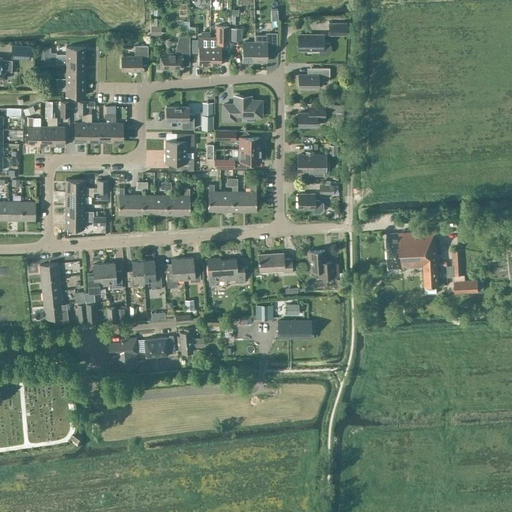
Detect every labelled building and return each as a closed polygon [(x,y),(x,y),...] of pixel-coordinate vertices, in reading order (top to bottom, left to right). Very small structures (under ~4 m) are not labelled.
[(219,13),(219,0),(209,0),(209,13),(219,13)] [(151,35),(161,35),(161,25),(157,25),(157,18),(151,18),(151,35)] [(328,23),(328,34),(346,34),(346,23),(328,23)] [(216,36),(209,36),(209,65),(220,65),(221,44),(228,44),(229,26),(216,26),(216,36)] [(231,28),(231,40),(241,40),(242,28),(231,28)] [(254,42),(254,61),(266,61),(266,54),(277,49),(277,32),(266,32),(266,35),(255,34),(255,42),(254,42)] [(330,51),(330,46),(327,43),(322,43),(322,35),(298,34),(298,49),(319,50),(319,53),(327,53),(330,51)] [(179,35),(175,53),(167,53),(167,52),(160,51),(160,68),(181,68),(181,65),(189,65),(189,35),(179,35)] [(198,65),(209,65),(209,36),(198,36),(198,40),(192,40),(192,52),(198,52),(198,65)] [(254,61),(254,42),(242,42),(242,61),(254,61)] [(11,58),(31,59),(31,45),(12,44),(11,58)] [(121,56),(121,69),(141,70),(141,63),(147,63),(147,45),(134,45),(134,56),(121,56)] [(56,59),(85,59),(85,47),(66,47),(66,54),(56,54),(56,59)] [(1,57),(0,57),(0,77),(6,78),(6,70),(10,70),(11,61),(1,60),(1,57)] [(85,59),(56,59),(56,63),(65,64),(65,71),(85,71),(85,59)] [(307,67),(307,74),(298,74),(298,88),(318,88),(318,81),(329,81),(329,67),(307,67)] [(85,71),(65,71),(65,78),(56,78),(56,83),(85,83),(85,71)] [(85,83),(56,83),(56,87),(65,88),(65,95),(84,95),(85,83)] [(223,104),(223,119),(240,119),(240,115),(260,116),(261,100),(245,100),(245,96),(243,96),(242,95),(237,95),(236,96),(234,96),(234,104),(223,104)] [(69,116),(69,101),(60,101),(61,116),(69,116)] [(87,101),(77,101),(77,113),(81,113),(86,113),(87,113),(87,108),(87,101)] [(213,102),(202,102),(202,115),(201,115),(201,129),(213,129),(213,115),(213,102)] [(35,111),(32,105),(23,109),(25,115),(35,111)] [(105,105),(105,113),(105,122),(98,122),(98,141),(110,141),(110,105),(105,105)] [(110,105),(110,141),(122,141),(122,122),(115,122),(115,106),(111,106),(111,105),(110,105)] [(188,113),(188,106),(166,106),(165,120),(181,120),(181,128),(193,128),(193,113),(188,113)] [(307,106),(307,112),(298,112),(298,125),(316,125),(316,118),(324,118),(324,107),(307,106)] [(86,141),(86,113),(81,113),(81,122),(74,122),(74,141),(86,141)] [(98,141),(98,122),(91,122),(91,113),(87,113),(86,113),(86,141),(98,141)] [(40,145),(40,126),(32,126),(32,117),(28,117),(28,126),(27,126),(27,145),(40,145)] [(40,126),(40,145),(52,145),(52,117),(49,117),(47,117),(47,118),(47,126),(40,126)] [(56,117),(52,117),(52,145),(64,145),(64,126),(56,126),(56,117)] [(215,139),(236,140),(236,130),(215,130),(215,139)] [(185,151),(185,145),(193,146),(194,133),(176,133),(176,140),(165,140),(165,151),(185,151)] [(239,136),(239,149),(260,149),(260,136),(239,136)] [(329,154),(338,154),(338,145),(330,145),(329,154)] [(239,149),(239,157),(229,157),(229,159),(234,159),(233,167),(247,167),(247,161),(260,161),(260,149),(239,149)] [(185,151),(165,151),(165,162),(168,162),(168,170),(193,170),(193,162),(185,162),(185,151)] [(305,151),(305,154),(297,154),(297,170),(325,170),(325,155),(314,155),(314,151),(305,151)] [(229,159),(214,159),(213,167),(233,167),(234,159),(229,159)] [(232,191),(232,211),(239,211),(239,212),(243,212),(244,191),(237,191),(237,178),(232,178),(232,185),(232,191)] [(65,191),(93,192),(93,187),(84,187),(84,179),(65,179),(65,191)] [(97,192),(107,192),(107,179),(97,179),(97,192)] [(220,211),(220,191),(213,191),(213,184),(208,184),(208,191),(208,210),(215,211),(220,211)] [(244,191),(243,212),(248,212),(248,211),(256,211),(256,191),(255,191),(255,184),(250,184),(250,191),(244,191)] [(337,194),(337,186),(319,185),(319,194),(337,194)] [(130,215),(130,194),(123,194),(123,187),(118,187),(118,194),(118,214),(125,214),(125,215),(130,215)] [(177,195),(177,215),(182,215),(182,214),(189,214),(189,195),(189,188),(184,188),(184,195),(177,195)] [(65,191),(65,203),(84,204),(91,203),(91,196),(93,196),(93,192),(65,191)] [(220,191),(220,211),(225,211),(232,211),(232,191),(220,191)] [(314,193),(297,193),(297,208),(314,208),(314,213),(320,213),(323,209),(324,203),(320,200),(314,199),(314,193)] [(130,194),(130,215),(142,215),(142,194),(130,194)] [(154,194),(142,194),(142,215),(153,215),(154,194)] [(154,194),(153,215),(165,215),(165,195),(154,194)] [(177,195),(165,195),(165,215),(177,215),(177,195)] [(21,201),(8,201),(7,220),(21,220),(21,201)] [(21,201),(21,220),(35,220),(35,201),(21,201)] [(84,204),(65,203),(65,215),(93,216),(93,211),(84,211),(84,204)] [(93,216),(65,215),(65,228),(84,228),(84,220),(93,220),(93,225),(105,225),(105,216),(93,216)] [(441,266),(447,266),(447,261),(437,262),(436,239),(434,239),(434,230),(386,233),(388,268),(423,266),(424,286),(438,285),(437,264),(441,264),(441,266)] [(451,250),(453,280),(454,292),(478,291),(477,279),(464,280),(463,249),(451,250)] [(318,278),(339,276),(338,262),(335,263),(335,260),(327,260),(326,250),(308,251),(310,270),(317,269),(318,278)] [(283,259),(282,253),(258,254),(259,271),(283,270),(283,273),(292,272),(291,258),(283,259)] [(192,257),(182,258),(183,278),(190,277),(190,281),(200,281),(199,268),(193,269),(192,257)] [(218,280),(226,279),(237,278),(237,281),(245,280),(243,264),(236,264),(236,258),(220,259),(219,257),(206,258),(208,283),(209,282),(209,286),(216,286),(216,282),(218,282),(218,280)] [(171,259),(171,267),(165,267),(167,287),(177,286),(177,278),(183,278),(182,258),(171,259)] [(144,280),(142,260),(132,261),(132,273),(126,273),(127,286),(138,285),(137,281),(144,280)] [(160,271),(154,272),(153,260),(142,260),(144,280),(150,280),(151,284),(151,289),(162,288),(160,271)] [(40,278),(59,276),(57,262),(39,264),(40,278)] [(114,262),(103,263),(105,283),(111,283),(111,287),(122,286),(121,270),(115,270),(114,262)] [(98,283),(105,283),(103,263),(92,264),(93,276),(87,276),(88,292),(99,292),(98,283)] [(59,276),(40,278),(42,292),(60,290),(59,276)] [(62,303),(60,290),(42,292),(43,305),(62,303)] [(86,301),(77,302),(78,313),(86,312),(86,303),(86,301)] [(62,303),(43,305),(45,319),(54,318),(54,323),(69,321),(67,309),(63,309),(62,303)] [(96,321),(95,303),(86,303),(86,312),(87,321),(96,321)] [(286,314),(298,314),(298,303),(286,303),(286,314)] [(106,307),(107,320),(114,319),(113,306),(106,307)] [(189,313),(175,315),(175,322),(190,321),(189,313)] [(303,321),(277,321),(278,338),(304,337),(303,321)] [(183,328),(183,331),(179,331),(179,336),(176,336),(178,350),(181,350),(181,352),(192,351),(192,347),(204,346),(204,337),(194,338),(193,335),(194,335),(193,327),(183,328)] [(173,336),(166,337),(166,336),(144,338),(145,355),(167,353),(175,352),(173,336)] [(111,353),(113,368),(137,365),(135,351),(137,351),(136,337),(120,339),(121,341),(108,342),(109,353),(111,353)] [(72,437),(69,441),(77,447),(80,443),(72,437)]
